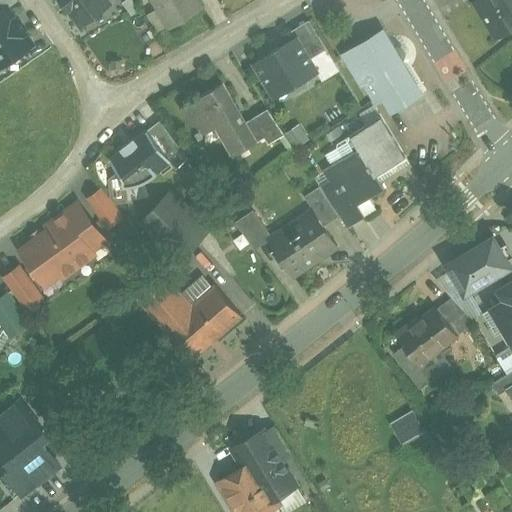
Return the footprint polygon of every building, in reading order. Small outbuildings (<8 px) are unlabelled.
[(64,0),(70,8),(71,7),(83,23),(111,3),(109,0),(64,0)] [(134,0),(129,0),(125,3),(130,10),(138,5),(134,0)] [(156,0),(171,24),(168,26),(168,27),(205,6),(204,4),(201,6),(197,0),(156,0)] [(511,0),(479,0),(477,2),(498,36),(511,27),(511,0)] [(0,13),(0,66),(34,43),(26,31),(28,30),(20,18),(18,19),(9,7),(0,13)] [(292,33),(295,39),(308,59),(328,47),(312,21),(292,33)] [(384,31),(356,48),(360,54),(350,60),(364,84),(375,78),(394,110),(422,93),(384,31)] [(260,60),(279,91),(290,85),(293,90),(305,83),(302,78),(314,70),(308,59),(295,39),(260,60)] [(225,83),(183,108),(202,139),(205,137),(204,135),(218,127),(235,156),(237,155),(237,154),(248,146),(249,148),(267,136),(255,118),(248,122),(232,96),(233,96),(225,83)] [(286,133),(270,108),(255,118),(267,136),(271,143),(286,133)] [(383,116),(353,134),(363,151),(335,168),(349,190),(350,189),(359,204),(387,187),(378,173),(407,156),(383,116)] [(182,147),(162,120),(148,130),(150,129),(171,156),(182,147)] [(149,131),(137,140),(136,138),(124,147),(125,149),(114,158),(113,157),(112,159),(124,175),(126,186),(134,185),(139,184),(144,182),(150,179),(155,176),(160,172),(158,170),(171,160),(172,160),(173,159),(171,156),(150,129),(148,130),(149,131)] [(359,204),(350,189),(349,190),(333,200),(349,226),(367,215),(359,204)] [(107,190),(105,192),(104,190),(92,199),(110,224),(123,216),(121,214),(123,212),(107,190)] [(342,215),(325,190),(313,198),(330,223),(342,215)] [(211,228),(173,191),(143,222),(181,260),(211,228)] [(79,202),(50,224),(80,265),(96,254),(89,245),(103,235),(79,202)] [(255,209),(237,222),(257,249),(271,240),(271,239),(275,236),(255,209)] [(315,212),(291,228),(290,226),(275,236),(271,239),(271,240),(295,276),(309,266),(309,265),(324,255),(325,256),(340,246),(315,209),(314,210),(315,212)] [(52,228),(23,249),(44,277),(58,267),(65,277),(80,265),(50,224),(49,224),(52,228)] [(445,264),(466,297),(511,271),(511,259),(497,234),(445,264)] [(43,296),(22,267),(8,277),(9,279),(7,280),(25,306),(28,304),(29,306),(43,296)] [(194,305),(167,273),(139,297),(166,330),(194,305)] [(511,282),(501,289),(507,299),(493,307),(511,338),(511,282)] [(194,305),(166,330),(191,359),(243,315),(218,285),(194,305)] [(30,322),(9,293),(0,299),(0,317),(13,335),(30,322)] [(476,321),(454,297),(439,310),(440,311),(444,306),(462,332),(476,321)] [(438,308),(415,324),(413,321),(397,333),(406,345),(394,354),(417,386),(449,363),(440,350),(457,337),(440,311),(439,310),(438,308)] [(108,326),(69,356),(96,390),(134,360),(108,326)] [(511,371),(492,384),(499,396),(509,390),(508,388),(511,385),(511,371)] [(22,400),(0,417),(0,449),(10,462),(3,468),(23,493),(61,464),(42,441),(49,435),(22,400)] [(385,423),(395,442),(419,429),(409,410),(385,423)] [(70,418),(61,425),(76,444),(85,437),(70,418)] [(293,451),(278,428),(268,434),(282,457),(293,451)] [(268,434),(265,429),(235,447),(246,465),(220,480),(239,511),(264,511),(281,503),(277,497),(298,484),(282,457),(268,434)]
